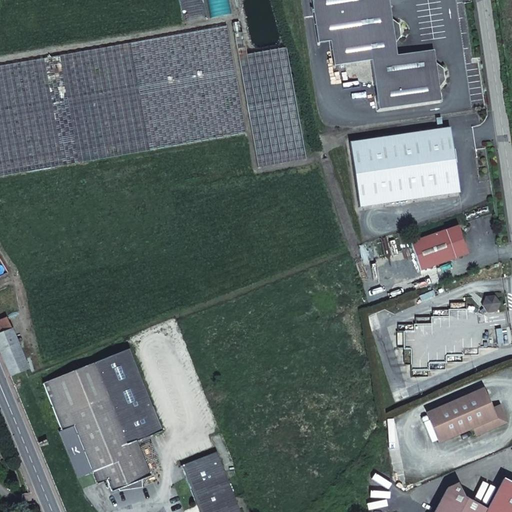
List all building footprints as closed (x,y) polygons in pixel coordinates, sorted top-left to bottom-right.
[(311,0),(315,26),(390,7),(388,0),(311,0)] [(390,7),(315,26),(318,43),(330,41),(334,66),(371,60),(378,110),(441,101),(439,87),(445,80),(443,68),(436,63),(434,50),(397,55),(395,44),(401,36),(399,24),(392,19),(390,7)] [(226,26),(0,66),(0,176),(246,133),(226,26)] [(258,163),(258,168),(306,159),(304,148),(286,47),(247,55),(243,32),(235,34),(258,163)] [(354,141),(363,205),(461,191),(452,128),(354,141)] [(410,242),(420,271),(449,261),(468,254),(465,245),(462,246),(459,236),(461,235),(458,226),(439,233),(439,232),(410,242)] [(488,312),(496,311),(500,303),(494,296),(485,297),(482,305),(488,312)] [(0,319),(0,350),(10,376),(11,376),(26,370),(28,369),(7,317),(0,319)] [(107,480),(112,491),(119,488),(127,485),(142,479),(150,476),(136,441),(162,431),(128,349),(44,383),(58,419),(69,414),(74,425),(93,472),(103,468),(107,480)] [(427,413),(439,442),(473,428),(476,435),(500,424),(503,415),(499,405),(491,409),(482,389),(427,413)] [(62,430),(74,425),(69,414),(58,419),(62,430)] [(239,511),(216,452),(181,466),(195,502),(203,505),(199,511),(239,511)] [(97,483),(107,480),(103,468),(93,472),(97,483)] [(127,485),(119,488),(119,490),(142,487),(142,479),(127,485)] [(433,511),(511,511),(511,483),(504,479),(487,510),(464,497),(457,485),(446,489),(433,511)]
